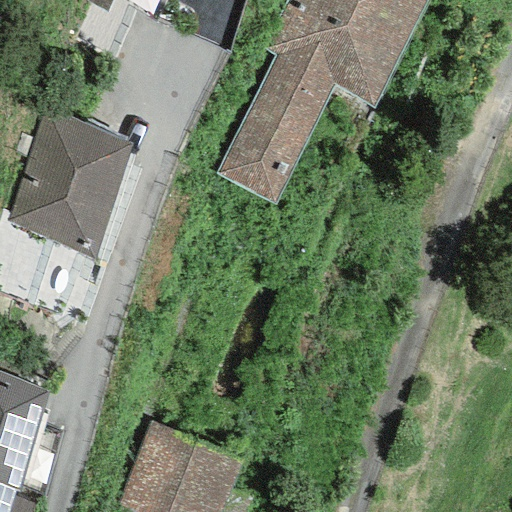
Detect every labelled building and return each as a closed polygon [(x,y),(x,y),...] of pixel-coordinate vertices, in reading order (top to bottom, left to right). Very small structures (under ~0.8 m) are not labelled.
[(77,0),(104,13),(109,0),(77,0)] [(427,0),(285,0),(261,49),(274,56),(214,175),(272,205),(332,87),(373,108),(427,0)] [(132,144),(41,106),(6,222),(96,262),(132,144)] [(51,392),(0,373),(0,511),(30,511),(34,504),(13,496),(51,392)] [(220,511),(243,458),(150,419),(116,500),(145,511),(220,511)]
